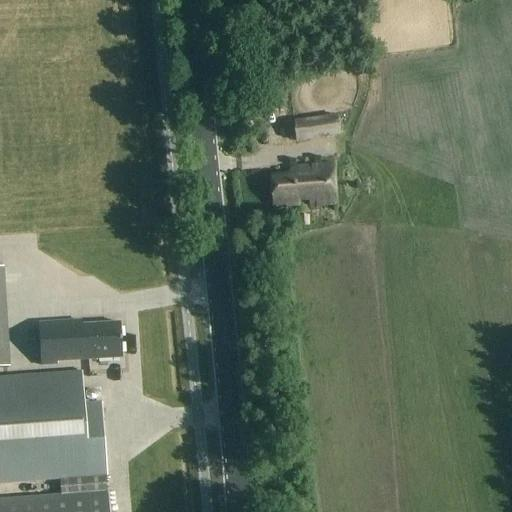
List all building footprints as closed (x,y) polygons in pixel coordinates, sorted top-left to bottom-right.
[(293,143),(338,136),(335,114),(290,121),(293,143)] [(335,205),(331,163),(287,167),(288,174),(269,176),(271,208),(290,206),(290,208),(298,207),(297,202),(307,201),(308,207),(335,205)] [(296,226),(308,226),(308,215),(296,215),(296,226)] [(79,327),(79,323),(37,325),(39,369),(57,368),(56,364),(122,360),(120,325),(79,327)] [(0,511),(104,511),(96,398),(0,404),(0,511)]
